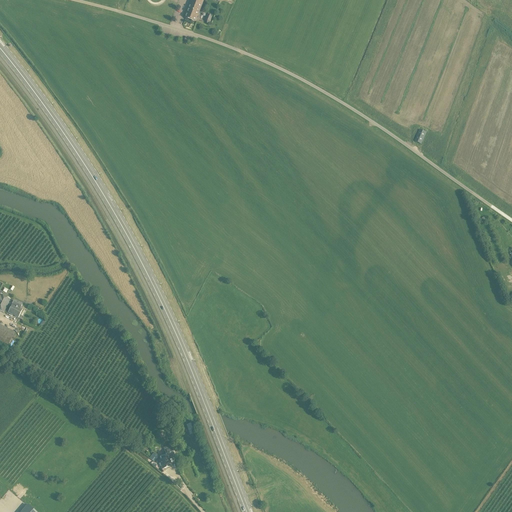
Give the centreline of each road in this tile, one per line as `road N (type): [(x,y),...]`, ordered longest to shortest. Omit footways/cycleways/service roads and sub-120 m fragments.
road 1 (primary): [(247,511),(150,279),(60,127),(0,49)]
road 2 (unclassified): [(511,220),(282,69),(77,0)]
